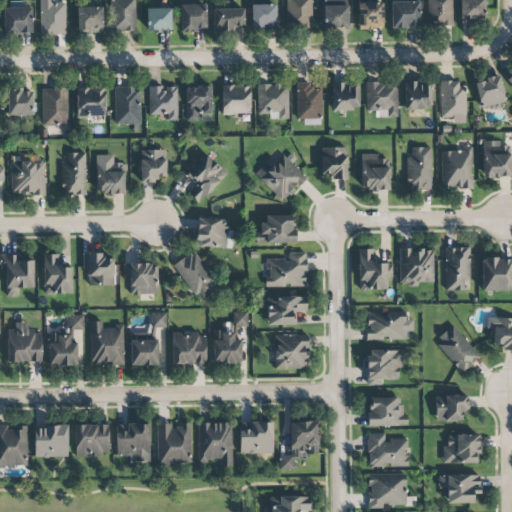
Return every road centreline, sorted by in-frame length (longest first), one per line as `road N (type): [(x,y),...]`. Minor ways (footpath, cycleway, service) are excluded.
road 1 (residential): [(509,0),(498,43),(476,54),(0,59)]
road 2 (residential): [(0,396),(337,391)]
road 3 (residential): [(338,511),(335,220)]
road 4 (residential): [(335,220),(504,218)]
road 5 (residential): [(0,224),(162,222)]
road 6 (residential): [(507,391),(508,511)]
